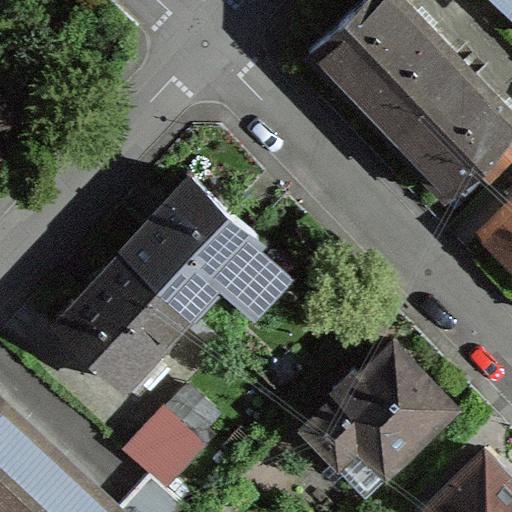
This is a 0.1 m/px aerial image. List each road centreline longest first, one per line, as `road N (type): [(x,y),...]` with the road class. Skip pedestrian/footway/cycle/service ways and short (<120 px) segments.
road 1 (residential): [(206,37),(511,347)]
road 2 (residential): [(0,260),(206,37)]
